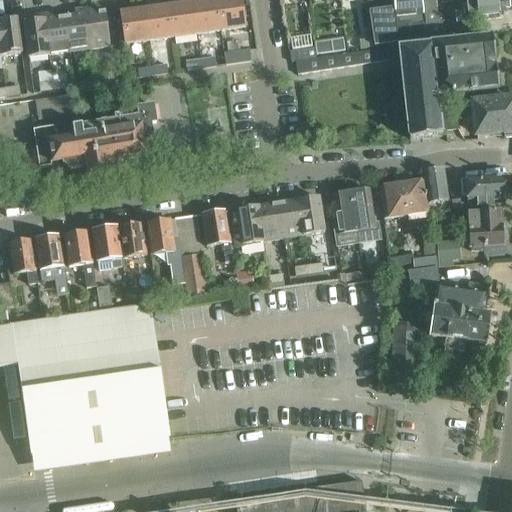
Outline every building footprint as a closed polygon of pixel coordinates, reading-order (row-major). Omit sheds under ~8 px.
[(216,0),(212,0),(193,3),(197,35),(221,32),(216,0)] [(241,0),(216,0),(221,32),(245,28),(241,0)] [(393,0),(394,8),(395,19),(422,16),(420,0),(393,0)] [(473,0),(466,1),(467,11),(454,13),(455,23),(503,18),(502,13),(505,12),(508,9),(506,0),(473,0)] [(193,3),(169,6),(173,39),(197,35),(193,3)] [(437,4),(423,6),(427,36),(434,35),(433,26),(440,25),(437,4)] [(169,6),(145,10),(149,42),(173,39),(169,6)] [(369,11),(372,40),(373,39),(374,47),(425,41),(422,16),(395,19),(394,8),(369,11)] [(93,9),(84,10),(90,51),(110,48),(105,12),(94,14),(93,9)] [(75,16),(64,18),(69,53),(90,51),(84,10),(74,11),(75,16)] [(149,42),(145,10),(121,13),(125,46),(149,42)] [(53,14),(43,16),(49,56),(69,53),(64,18),(54,19),(53,14)] [(49,56),(43,16),(34,17),(35,22),(23,24),(28,59),(49,56)] [(17,19),(0,21),(0,48),(1,58),(22,55),(17,19)] [(398,49),(399,59),(409,140),(442,137),(438,105),(459,102),(458,94),(498,89),(492,38),(430,45),(430,46),(399,49),(398,49)] [(373,39),(372,40),(359,41),(360,51),(374,49),(374,47),(373,39)] [(343,40),(315,44),(316,55),(344,51),(343,40)] [(388,61),(387,53),(387,49),(316,60),(296,63),(298,76),(388,61)] [(224,54),(226,66),(251,63),(249,50),(224,54)] [(315,50),(290,53),(291,64),(296,63),(316,60),(316,56),(315,50)] [(215,59),(201,61),(202,70),(216,68),(215,59)] [(202,70),(201,61),(186,63),(188,72),(202,70)] [(156,67),(153,68),(154,77),(168,75),(166,66),(165,66),(156,67)] [(154,77),(153,68),(138,70),(139,79),(154,77)] [(108,79),(94,81),(95,91),(109,89),(108,79)] [(67,80),(53,82),(54,92),(68,90),(67,80)] [(95,91),(94,81),(80,83),(81,92),(95,91)] [(54,92),(53,82),(39,84),(40,93),(54,92)] [(19,87),(5,89),(7,98),(20,96),(19,87)] [(35,101),(38,121),(71,115),(68,95),(35,101)] [(477,135),(501,132),(503,132),(504,139),(511,138),(511,99),(473,104),(477,135)] [(153,106),(137,109),(139,117),(72,128),(60,130),(62,139),(55,140),(53,128),(34,131),(40,168),(52,166),(56,170),(68,168),(68,170),(85,167),(86,172),(109,168),(108,163),(146,157),(144,147),(154,145),(151,125),(156,124),(153,106)] [(442,108),(445,131),(458,130),(456,107),(442,108)] [(423,172),(425,182),(428,204),(449,201),(444,171),(423,172)] [(460,182),(460,192),(461,197),(469,196),(470,209),(494,208),(493,200),(511,199),(511,200),(511,198),(510,183),(511,183),(511,181),(509,181),(506,178),(506,177),(504,177),(498,178),(496,178),(463,180),(463,182),(460,182)] [(425,182),(402,186),(407,217),(430,214),(428,204),(425,182)] [(407,217),(402,186),(379,189),(384,221),(407,217)] [(369,191),(351,193),(359,244),(380,241),(378,226),(374,226),(369,191)] [(359,244),(351,193),(333,196),(339,232),(335,232),(337,247),(359,244)] [(319,198),(298,201),(304,237),(324,234),(319,198)] [(453,200),(454,210),(461,209),(460,199),(453,200)] [(298,201),(278,205),(284,240),(304,237),(298,201)] [(278,205),(258,208),(263,243),(284,240),(278,205)] [(263,243),(258,208),(237,211),(238,215),(230,216),(235,248),(263,243)] [(467,213),(468,221),(469,247),(471,247),(471,252),(484,251),(484,246),(503,245),(503,243),(506,240),(506,233),(502,230),(502,228),(501,228),(500,211),(467,213)] [(221,246),(222,252),(223,252),(225,264),(233,262),(225,213),(215,214),(212,212),(206,213),(204,216),(202,216),(206,248),(221,246)] [(175,253),(166,254),(168,266),(171,265),(174,286),(184,285),(186,298),(207,295),(201,255),(203,255),(197,217),(170,221),(175,253)] [(151,256),(166,254),(175,253),(170,221),(160,222),(158,221),(151,221),(149,224),(142,225),(146,257),(138,258),(139,265),(143,264),(145,279),(154,278),(151,256)] [(122,260),(138,258),(146,257),(142,225),(131,227),(129,225),(123,226),(121,228),(118,228),(122,260)] [(116,229),(108,230),(106,230),(104,228),(97,229),(95,232),(92,232),(97,264),(98,264),(99,272),(122,268),(116,229)] [(82,266),(86,288),(96,287),(93,264),(92,265),(88,233),(77,234),(75,233),(69,234),(67,236),(64,237),(68,268),(82,266)] [(35,241),(40,271),(41,283),(54,281),(57,297),(68,296),(63,268),(59,237),(49,239),(46,237),(40,238),(38,240),(35,241)] [(31,241),(24,242),(22,243),(19,241),(13,241),(11,244),(9,244),(14,275),(26,273),(28,287),(38,285),(31,241)] [(451,241),(436,242),(438,262),(438,265),(438,268),(453,267),(453,261),(451,241)] [(412,253),(389,256),(391,267),(413,263),(412,253)] [(435,255),(413,259),(414,271),(435,269),(437,268),(435,255)] [(322,264),(308,266),(310,276),(323,274),(322,264)] [(310,276),(308,266),(294,269),(296,278),(310,276)] [(436,270),(435,269),(414,271),(408,272),(411,289),(423,291),(420,311),(394,310),(390,385),(416,386),(419,322),(431,324),(429,337),(446,339),(445,352),(463,355),(465,343),(486,346),(490,316),(482,315),(485,296),(438,289),(436,270)] [(385,270),(375,272),(376,282),(386,280),(385,270)] [(250,288),(249,278),(248,272),(237,274),(239,289),(250,288)] [(363,272),(343,275),(344,284),(364,281),(363,272)] [(282,275),(269,277),(270,287),(284,285),(282,275)] [(205,283),(207,295),(215,294),(213,282),(205,283)] [(0,286),(0,292),(2,310),(6,309),(13,308),(10,285),(0,286)] [(97,290),(100,310),(112,308),(109,288),(97,290)] [(136,293),(127,294),(129,309),(138,308),(136,293)] [(0,369),(17,367),(23,406),(31,459),(32,458),(32,457),(168,437),(168,439),(169,439),(168,426),(167,426),(151,310),(150,306),(111,312),(98,314),(12,326),(10,327),(9,327),(6,309),(2,310),(0,309),(0,369)] [(386,447),(398,448),(399,440),(387,438),(386,447)] [(366,511),(362,484),(362,483),(235,502),(236,511),(366,511)]
